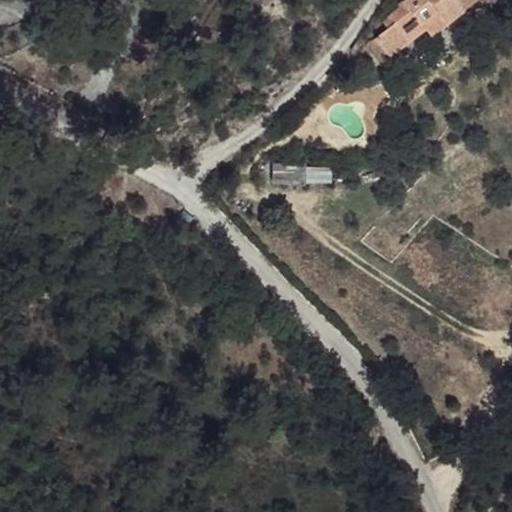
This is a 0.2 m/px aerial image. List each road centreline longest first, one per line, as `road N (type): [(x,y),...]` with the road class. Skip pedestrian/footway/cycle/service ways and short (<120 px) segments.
road 1 (residential): [(448,511),(335,312),(259,230),(188,176),(0,88)]
road 2 (track): [(188,176),(330,54),(376,0)]
